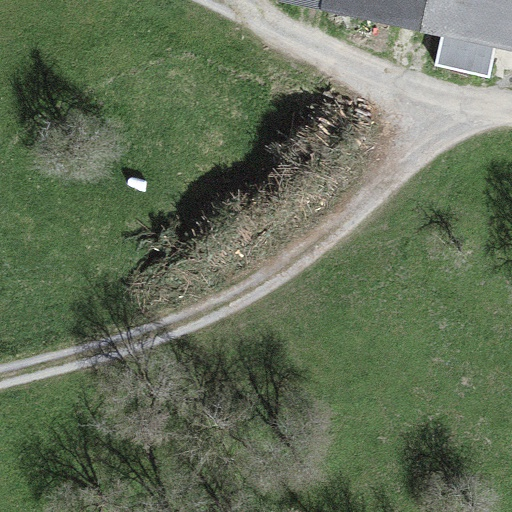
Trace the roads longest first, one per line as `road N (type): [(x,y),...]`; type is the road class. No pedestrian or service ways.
road 1 (track): [(447,116),(314,247),(252,291),(138,341),(0,373)]
road 2 (track): [(206,0),(447,116)]
